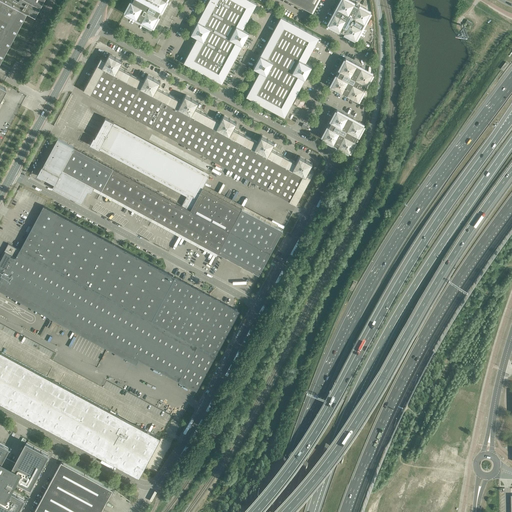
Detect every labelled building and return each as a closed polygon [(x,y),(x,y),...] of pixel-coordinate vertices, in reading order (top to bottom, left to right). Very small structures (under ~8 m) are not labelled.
[(0,0),(0,61),(1,62),(26,15),(27,13),(35,17),(39,11),(17,0),(0,0)] [(17,0),(39,11),(40,8),(41,7),(44,0),(17,0)] [(132,0),(133,0),(133,1),(132,0),(132,1),(132,0),(131,1),(125,12),(126,12),(125,12),(139,20),(152,27),(153,27),(159,16),(159,15),(158,15),(159,14),(159,15),(160,15),(160,13),(161,12),(160,11),(161,11),(162,11),(167,0),(132,0)] [(248,35),(249,33),(250,32),(249,32),(250,32),(249,32),(246,30),(244,29),(244,28),(249,19),(250,16),(252,14),(254,9),(257,4),(257,3),(251,0),(208,0),(205,6),(204,9),(195,25),(193,30),(191,32),(191,33),(191,34),(195,36),(197,37),(196,39),(192,47),(190,50),(189,52),(185,59),(183,62),(184,62),(184,63),(203,73),(222,83),(225,78),(228,73),(229,71),(231,68),(235,60),(236,58),(239,53),(241,48),(243,45),(243,44),(248,35)] [(289,0),(311,12),(317,0),(289,0)] [(363,25),(371,12),(370,11),(371,11),(370,11),(359,5),(358,6),(358,5),(358,4),(358,3),(357,2),(356,3),(355,4),(354,4),(355,3),(354,3),(355,2),(350,0),(340,0),(328,24),(329,24),(328,24),(329,24),(339,30),(340,30),(341,29),(341,30),(341,31),(342,31),(343,32),(344,32),(344,31),(344,32),(345,33),(344,33),(345,33),(355,39),(356,38),(356,39),(356,38),(363,25)] [(308,73),(312,66),(312,65),(306,62),(308,60),(309,58),(310,56),(312,51),(315,47),(320,37),(319,37),(301,27),(300,26),(281,16),(281,17),(281,16),(279,20),(278,21),(275,27),(272,32),(268,39),(266,44),(262,52),(259,56),(255,64),(254,67),(253,67),(254,67),(253,68),(254,68),(258,70),(259,71),(259,72),(254,80),(252,85),(249,90),(246,96),(246,97),(284,117),(285,117),(288,111),(291,106),(293,103),(298,93),(300,89),(303,83),(306,77),(308,75),(308,73)] [(234,129),(233,128),(237,123),(236,122),(237,122),(236,122),(235,121),(224,115),(223,115),(220,121),(218,120),(210,115),(208,114),(205,113),(198,109),(195,108),(199,102),(198,102),(198,101),(195,100),(188,96),(186,95),(185,95),(182,100),(180,100),(172,95),(170,94),(160,89),(157,87),(158,87),(160,82),(160,81),(158,79),(150,75),(148,74),(147,74),(144,80),(141,79),(132,74),(121,68),(119,67),(122,61),(122,60),(121,59),(110,54),(109,54),(106,60),(101,57),(101,58),(101,57),(101,58),(100,59),(99,61),(97,63),(96,66),(94,70),(93,72),(92,74),(91,76),(89,78),(88,81),(87,83),(86,85),(85,87),(84,89),(84,90),(96,96),(114,106),(134,117),(153,127),(172,137),(190,147),(248,178),(267,188),(280,195),(286,199),(296,204),(297,204),(308,183),(314,172),(310,169),(313,163),(312,163),(313,163),(312,163),(302,157),(300,156),(299,156),(296,162),(295,161),(287,157),(285,156),(282,154),(273,150),(271,149),(275,143),(274,143),(275,143),(274,142),(272,141),(262,135),(262,136),(261,135),(261,136),(258,141),(255,140),(249,137),(246,135),(234,129)] [(367,84),(373,73),(370,71),(368,70),(363,67),(362,67),(346,58),(345,58),(339,69),(339,70),(338,72),(337,73),(336,75),(331,85),(331,86),(342,92),(349,96),(358,100),(364,89),(364,88),(363,88),(364,87),(365,85),(366,84),(366,85),(366,84),(367,85),(367,84)] [(358,136),(364,125),(364,124),(361,123),(358,121),(354,119),(337,110),(336,110),(331,120),(330,122),(329,123),(328,125),(328,126),(322,137),(334,144),(336,145),(337,145),(349,152),(350,152),(356,141),(356,140),(355,140),(356,140),(355,139),(356,138),(356,136),(357,136),(358,136)] [(187,195),(182,205),(190,210),(203,187),(204,184),(209,176),(208,175),(113,124),(114,122),(106,117),(106,118),(105,119),(103,123),(101,127),(98,131),(96,135),(95,137),(94,137),(91,143),(90,144),(100,149),(101,147),(188,194),(187,195)] [(210,174),(114,122),(113,124),(208,175),(209,176),(210,174)] [(43,178),(43,177),(47,169),(49,170),(51,171),(59,176),(58,177),(55,184),(54,185),(53,188),(55,189),(58,191),(82,203),(83,201),(88,191),(90,192),(91,193),(93,190),(95,187),(63,169),(75,147),(58,138),(55,143),(43,166),(43,167),(42,166),(37,175),(41,177),(43,178)] [(180,232),(219,253),(229,234),(242,208),(203,187),(190,210),(182,205),(75,147),(63,169),(95,187),(96,187),(100,189),(103,191),(106,193),(109,194),(112,196),(115,197),(118,199),(127,204),(152,217),(155,219),(157,220),(160,222),(163,223),(166,225),(169,227),(172,228),(175,230),(179,232),(180,232)] [(188,194),(101,147),(100,149),(187,195),(188,194)] [(43,177),(55,184),(58,177),(59,176),(51,171),(49,170),(47,169),(43,177)] [(277,227),(278,228),(278,226),(278,224),(204,184),(203,187),(242,208),(277,227)] [(93,190),(217,256),(219,253),(217,252),(214,251),(211,249),(208,247),(204,246),(202,244),(199,243),(196,241),(194,240),(190,238),(187,236),(185,235),(182,233),(180,232),(179,232),(175,230),(172,228),(169,227),(166,225),(163,223),(160,222),(157,220),(155,219),(152,217),(149,216),(143,213),(141,211),(138,210),(135,208),(131,206),(129,205),(127,204),(125,203),(121,201),(95,187),(93,190)] [(213,361),(214,358),(151,324),(176,277),(169,273),(167,272),(164,271),(148,262),(145,260),(137,256),(135,255),(132,253),(130,252),(119,246),(116,244),(113,243),(112,242),(55,211),(44,206),(43,207),(42,209),(40,212),(39,214),(36,220),(29,233),(28,236),(26,239),(25,239),(24,241),(23,244),(22,246),(21,248),(20,249),(20,250),(19,252),(16,250),(17,248),(8,243),(0,258),(0,284),(1,285),(41,307),(81,328),(110,343),(139,359),(143,361),(154,367),(164,373),(175,378),(186,384),(196,390),(197,390),(198,388),(213,361)] [(242,208),(229,234),(269,255),(283,230),(282,230),(278,228),(277,227),(242,208)] [(260,273),(269,255),(229,234),(219,253),(224,256),(229,258),(233,261),(239,264),(244,267),(249,269),(254,272),(259,275),(259,274),(260,273)] [(224,256),(219,253),(217,256),(257,278),(259,275),(254,272),(249,269),(244,267),(239,264),(233,261),(229,258),(224,256)] [(218,254),(212,265),(214,266),(220,255),(218,254)] [(177,277),(176,277),(151,324),(214,358),(239,311),(233,308),(229,305),(220,300),(216,298),(197,288),(193,286),(192,285),(182,280),(177,277)] [(0,284),(0,290),(136,363),(139,359),(110,343),(81,328),(41,307),(1,285),(0,284)] [(161,438),(0,351),(0,402),(61,435),(63,436),(81,446),(98,455),(115,464),(131,473),(139,477),(144,468),(146,465),(160,439),(161,438)] [(156,471),(170,444),(163,440),(162,439),(147,466),(148,466),(154,469),(156,471)] [(14,483),(16,479),(31,487),(43,464),(44,464),(44,465),(45,464),(45,463),(46,463),(46,462),(45,461),(44,461),(48,454),(46,453),(44,452),(28,443),(26,442),(26,443),(16,462),(14,465),(10,463),(11,462),(11,461),(11,460),(10,460),(10,459),(9,459),(8,459),(8,460),(7,460),(7,461),(3,459),(4,456),(9,447),(7,446),(3,444),(0,442),(0,511),(16,511),(24,498),(10,491),(12,487),(14,488),(15,486),(16,484),(14,483)] [(3,459),(7,461),(7,460),(8,460),(8,459),(9,459),(10,459),(10,460),(11,460),(11,461),(11,462),(10,463),(14,465),(16,462),(13,461),(10,459),(7,458),(4,456),(3,459)] [(100,511),(101,511),(102,509),(103,506),(113,489),(61,462),(59,465),(34,511),(100,511)]
